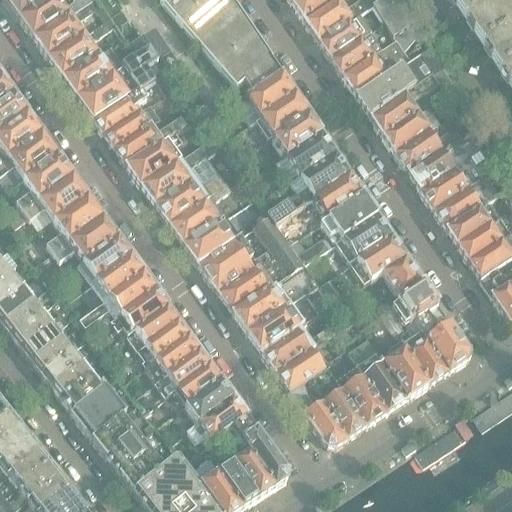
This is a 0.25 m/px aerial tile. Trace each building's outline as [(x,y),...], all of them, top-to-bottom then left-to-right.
[(54,1),(55,0),(9,0),(3,5),(18,26),(54,1)] [(82,41),(74,29),(94,15),(103,27),(107,25),(99,13),(100,13),(91,0),(90,0),(81,6),(81,11),(77,14),(76,15),(68,21),(33,46),(47,66),(82,41)] [(280,79),(225,0),(163,0),(159,5),(235,93),(243,86),(251,99),(280,79)] [(283,0),(289,8),(301,0),(283,0)] [(302,27),(336,6),(332,0),(301,0),(289,8),(302,27)] [(371,11),(387,0),(347,0),(352,6),(359,0),(364,0),(347,12),(340,3),(336,6),(302,27),(307,35),(317,49),(349,27),(351,26),(350,25),(371,11)] [(404,14),(400,7),(395,0),(387,0),(371,11),(383,29),(404,14)] [(511,12),(504,0),(448,0),(511,96),(511,12)] [(33,46),(68,21),(54,1),(18,26),(33,46)] [(413,29),(404,14),(383,29),(394,47),(403,41),(401,37),(413,29)] [(97,61),(88,49),(107,36),(115,50),(121,46),(112,32),(107,25),(103,27),(82,41),(47,66),(61,86),(97,61)] [(329,67),(361,45),(349,27),(317,49),(329,67)] [(340,84),(382,55),(371,38),(361,45),(329,67),(340,84)] [(136,58),(148,49),(142,40),(129,49),(136,58)] [(368,124),(442,74),(440,71),(436,63),(430,54),(429,53),(409,66),(402,56),(410,51),(403,41),(394,47),(382,55),(340,84),(368,124)] [(155,85),(159,83),(149,69),(158,63),(148,49),(136,58),(120,68),(123,72),(76,106),(91,127),(140,96),(154,87),(154,86),(155,85)] [(76,106),(123,72),(120,68),(110,53),(97,61),(61,86),(76,106)] [(450,65),(444,57),(436,63),(440,71),(450,65)] [(416,119),(408,107),(413,106),(421,100),(423,101),(437,91),(446,92),(451,88),(442,74),(368,124),(376,136),(375,136),(381,144),(392,160),(427,137),(428,137),(439,130),(427,113),(416,119)] [(258,124),(293,100),(280,79),(251,99),(245,103),(245,104),(254,117),(250,117),(243,123),(248,130),(258,124)] [(159,91),(167,86),(163,80),(159,83),(155,85),(159,91)] [(0,109),(13,101),(4,88),(5,88),(0,81),(0,109)] [(103,143),(138,118),(134,112),(146,104),(140,96),(91,127),(103,143)] [(158,127),(153,120),(171,108),(165,100),(138,118),(103,143),(114,159),(149,133),(158,127)] [(272,144),(307,120),(293,100),(258,124),(272,144)] [(0,138),(28,120),(21,111),(13,101),(0,109),(0,138)] [(463,114),(458,106),(451,111),(456,118),(463,114)] [(483,126),(479,119),(473,123),(477,130),(483,126)] [(0,170),(43,141),(28,120),(0,138),(0,170)] [(285,162),(320,139),(307,120),(272,144),(285,162)] [(161,149),(173,142),(186,133),(181,124),(155,141),(149,133),(114,159),(125,174),(161,149)] [(440,157),(448,152),(453,148),(446,137),(433,146),(427,137),(392,160),(406,181),(440,157)] [(273,229),(347,179),(320,139),(285,162),(285,163),(275,170),(295,200),(287,206),(266,220),(268,222),(273,229)] [(23,186),(58,162),(43,141),(0,170),(0,183),(13,173),(23,186)] [(419,200),(456,176),(455,173),(460,170),(478,158),(490,150),(485,143),(473,152),(456,163),(448,152),(440,157),(406,181),(419,200)] [(206,212),(229,196),(206,163),(220,153),(214,145),(208,149),(207,147),(175,169),(139,194),(182,253),(218,229),(206,212)] [(139,194),(175,169),(161,149),(125,174),(139,194)] [(431,217),(476,187),(468,177),(484,167),(478,158),(460,170),(455,173),(456,176),(419,200),(431,217)] [(12,226),(73,183),(58,162),(23,186),(31,197),(5,216),(12,226)] [(326,225),(362,201),(347,179),(273,229),(288,250),(297,244),(285,226),(313,204),(326,225)] [(53,229),(88,204),(73,183),(12,226),(10,228),(14,234),(26,224),(28,227),(44,216),(53,229)] [(479,214),(470,200),(481,194),(482,194),(488,190),(483,183),(476,187),(431,217),(444,237),(479,214)] [(511,191),(499,199),(511,219),(511,264),(478,287),(508,331),(508,332),(510,332),(511,333),(511,191)] [(334,250),(376,221),(362,201),(326,225),(318,230),(326,241),(304,255),(297,244),(288,250),(303,272),(304,271),(328,255),(327,254),(334,250)] [(52,260),(103,225),(88,204),(53,229),(61,239),(45,250),(52,260)] [(456,255),(499,225),(500,225),(488,208),(479,214),(444,237),(456,255)] [(348,271),(390,242),(376,221),(334,250),(348,271)] [(303,272),(288,250),(273,229),(268,222),(251,235),(271,262),(286,283),(303,272)] [(84,270),(118,246),(103,225),(52,260),(58,268),(74,257),(82,268),(84,270)] [(467,270),(511,239),(511,228),(505,233),(499,225),(456,255),(467,270)] [(196,273),(232,248),(218,229),(182,253),(196,273)] [(511,264),(511,239),(467,270),(478,287),(511,264)] [(358,295),(381,279),(404,264),(390,242),(348,271),(357,284),(353,287),(358,295)] [(216,301),(257,272),(253,266),(255,265),(239,243),(232,248),(196,273),(210,293),(216,301)] [(89,290),(130,263),(118,246),(84,270),(82,268),(77,273),(89,290)] [(0,269),(3,267),(18,256),(15,252),(1,263),(0,262),(0,269)] [(231,321),(286,283),(271,262),(257,272),(216,301),(231,321)] [(102,307),(143,280),(130,263),(89,290),(102,307)] [(422,289),(404,264),(381,279),(399,305),(422,289)] [(0,290),(13,280),(3,267),(0,269),(0,290)] [(46,278),(40,269),(34,273),(40,282),(46,278)] [(325,287),(340,276),(335,270),(320,280),(324,287),(325,287)] [(245,341),(318,291),(314,285),(304,271),(303,272),(286,283),(231,321),(245,341)] [(0,309),(23,292),(13,280),(0,290),(0,309)] [(114,325),(155,297),(143,280),(102,307),(73,328),(80,337),(86,345),(93,340),(88,332),(109,317),(114,325)] [(437,311),(423,290),(422,289),(399,305),(395,307),(388,312),(389,313),(379,319),(378,319),(393,340),(406,332),(404,329),(409,326),(411,330),(414,327),(437,311)] [(305,302),(318,292),(318,291),(245,341),(259,361),(300,333),(318,321),(305,302)] [(0,330),(33,305),(23,292),(0,309),(0,330)] [(0,331),(10,344),(45,317),(51,312),(57,307),(47,294),(41,299),(33,305),(0,330),(0,331)] [(126,343),(167,313),(155,297),(114,325),(120,334),(126,343)] [(53,330),(58,326),(67,319),(61,311),(57,307),(51,312),(59,323),(54,327),(45,317),(10,344),(20,357),(53,330)] [(468,357),(448,327),(447,328),(437,311),(414,327),(448,379),(466,367),(467,367),(468,366),(469,361),(468,357)] [(137,357),(177,329),(167,313),(126,343),(137,357)] [(63,331),(71,324),(67,319),(58,326),(63,331)] [(448,379),(414,327),(411,330),(409,326),(404,329),(406,332),(413,341),(400,350),(428,392),(448,379)] [(145,374),(188,343),(177,329),(137,357),(144,367),(141,369),(145,374)] [(29,369),(63,343),(53,330),(20,357),(29,369)] [(273,380),(314,353),(333,340),(328,332),(308,345),(300,333),(259,361),(273,380)] [(39,382),(73,355),(63,343),(29,369),(39,382)] [(153,390),(198,357),(188,343),(145,374),(143,375),(153,390)] [(428,392),(400,350),(386,360),(377,345),(369,350),(374,359),(407,406),(428,392)] [(328,373),(326,369),(314,353),(273,380),(288,400),(306,387),(327,374),(328,373)] [(49,394),(83,368),(73,355),(39,382),(49,394)] [(167,403),(209,372),(198,357),(153,390),(164,405),(167,403)] [(407,406),(374,359),(355,370),(356,371),(386,420),(407,406)] [(59,407),(92,380),(83,368),(49,394),(59,406),(58,406),(59,407)] [(386,420),(356,371),(334,386),(366,433),(386,420)] [(184,413),(219,387),(209,372),(167,403),(178,417),(184,413)] [(366,433),(334,386),(327,374),(306,387),(315,400),(317,402),(347,445),(366,433)] [(69,420),(99,395),(102,393),(92,380),(59,407),(69,420)] [(197,431),(232,404),(219,387),(184,413),(197,431)] [(325,453),(329,454),(334,455),(334,454),(347,445),(317,402),(315,400),(306,387),(288,400),(325,453)] [(114,406),(103,392),(99,395),(69,420),(79,433),(114,406)] [(511,415),(511,394),(471,421),(481,436),(511,415)] [(221,442),(232,434),(246,423),(232,404),(197,431),(185,440),(194,452),(194,451),(199,457),(210,450),(221,442)] [(0,425),(11,417),(1,405),(0,405),(0,425)] [(124,419),(114,406),(79,433),(90,446),(121,422),(124,419)] [(0,445),(20,430),(11,417),(0,425),(0,445)] [(132,500),(162,475),(121,422),(90,446),(132,500)] [(267,453),(246,423),(232,434),(253,463),(267,453)] [(470,438),(462,427),(407,463),(415,475),(419,475),(421,474),(429,468),(435,477),(462,458),(456,450),(465,444),(468,442),(470,438)] [(0,465),(30,442),(20,430),(0,445),(0,465)] [(276,493),(253,463),(232,434),(221,442),(232,455),(234,454),(237,459),(229,464),(259,504),(273,494),(274,494),(276,493)] [(0,471),(7,481),(40,455),(30,442),(0,465),(0,471)] [(286,479),(279,469),(278,469),(267,453),(253,463),(276,493),(285,487),(286,483),(286,480),(286,479)] [(17,494),(50,468),(40,455),(7,481),(17,494)] [(213,511),(191,480),(178,463),(162,475),(132,500),(141,511),(213,511)] [(246,511),(259,504),(229,464),(213,475),(239,511),(246,511)] [(26,505),(60,479),(50,468),(17,494),(26,505)] [(239,511),(213,475),(208,469),(204,469),(198,473),(197,476),(191,480),(213,511),(239,511)] [(31,511),(44,511),(70,493),(60,479),(26,505),(31,511)] [(71,511),(80,505),(70,493),(44,511),(71,511)]
